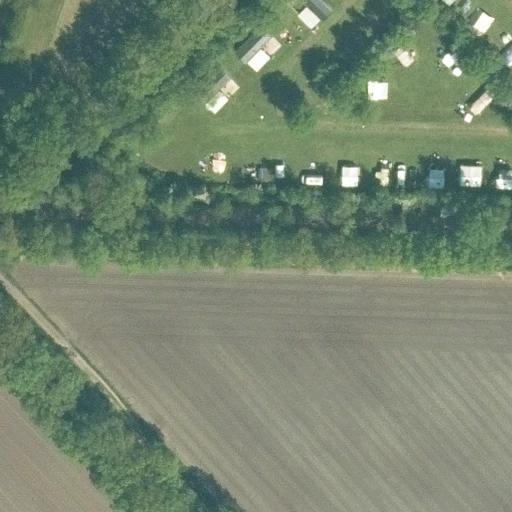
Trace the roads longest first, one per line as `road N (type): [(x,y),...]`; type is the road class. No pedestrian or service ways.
road 1 (track): [(353,0),(275,72),(279,110),(307,124),(511,128)]
road 2 (track): [(0,278),(205,511)]
road 3 (unclassified): [(0,210),(213,0)]
